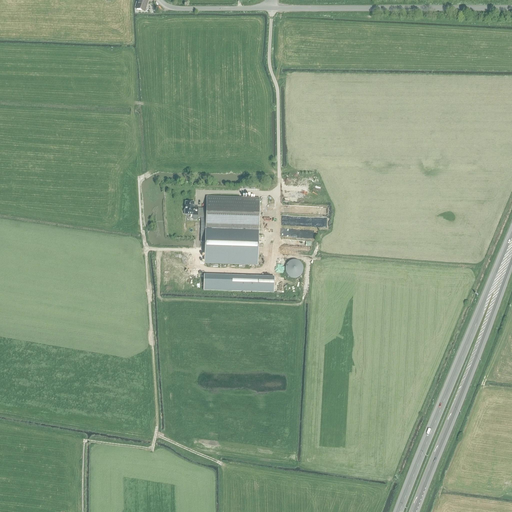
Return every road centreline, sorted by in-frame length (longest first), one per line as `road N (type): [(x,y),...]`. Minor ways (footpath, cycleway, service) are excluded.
road 1 (unclassified): [(511,9),(174,8),(159,0)]
road 2 (trunk): [(511,235),(398,511)]
road 3 (trunk): [(412,511),(511,256)]
